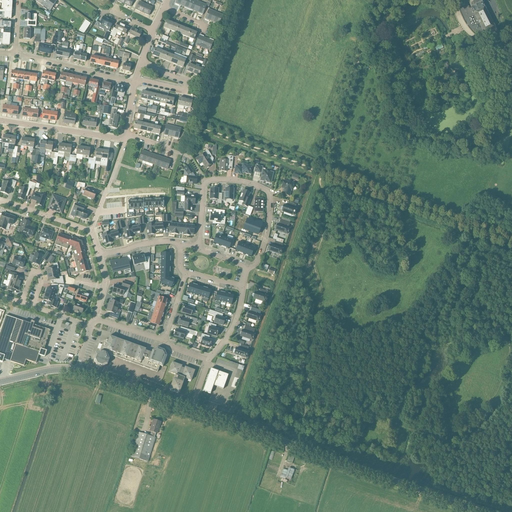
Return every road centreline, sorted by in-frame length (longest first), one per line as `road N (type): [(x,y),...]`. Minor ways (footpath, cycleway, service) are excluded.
road 1 (track): [(408,429),(327,409),(306,377),(320,286),(314,261),(331,210),(319,186),(322,172),(196,126),(238,0)]
road 2 (track): [(493,237),(322,172),(363,47),(374,42)]
road 3 (tertiary): [(482,511),(191,409)]
road 4 (track): [(408,429),(452,441),(496,392),(510,343),(475,296),(492,240)]
road 5 (track): [(388,18),(374,45),(395,74),(403,133),(486,154),(480,134),(511,105)]
road 6 (residential): [(247,266),(255,265),(270,220),(263,189),(204,182),(198,248)]
road 7 (residential): [(124,138),(0,120)]
road 8 (residential): [(134,83),(15,53)]
road 9 (tertiary): [(191,409),(76,370)]
